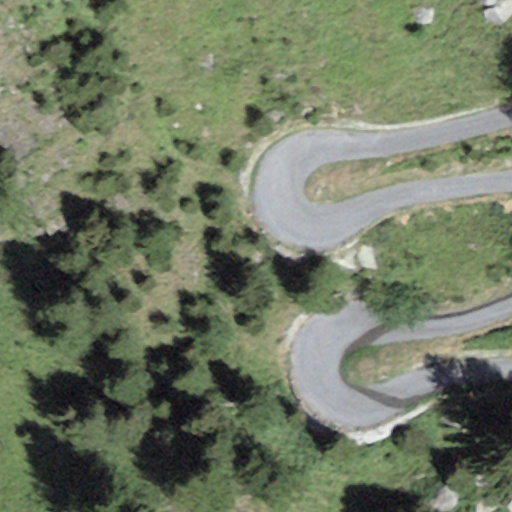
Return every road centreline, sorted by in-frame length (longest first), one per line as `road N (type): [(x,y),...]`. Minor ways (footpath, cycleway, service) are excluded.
road 1 (track): [(511,181),(407,194),(318,226),(289,215),(277,189),(286,163),(313,147),(406,141),(511,114)]
road 2 (track): [(511,370),(459,373),(353,405),(335,399),(318,371),(335,328),(446,323),(511,303)]
